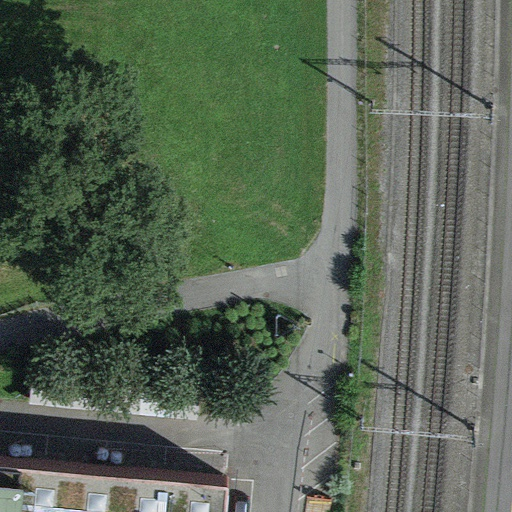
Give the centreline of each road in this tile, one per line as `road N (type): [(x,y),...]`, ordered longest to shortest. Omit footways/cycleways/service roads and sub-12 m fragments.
road 1 (residential): [(0,424),(278,440)]
road 2 (residential): [(278,440),(320,318)]
